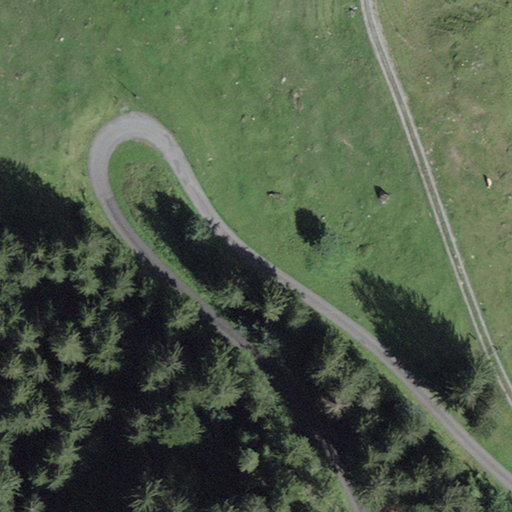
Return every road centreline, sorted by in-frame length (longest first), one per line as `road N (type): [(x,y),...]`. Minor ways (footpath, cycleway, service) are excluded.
road 1 (track): [(511,503),(346,337),(216,227),(156,138),(132,126),(104,134),(92,167),(99,204),(328,442),(361,511)]
road 2 (track): [(511,414),(482,359),(365,0)]
